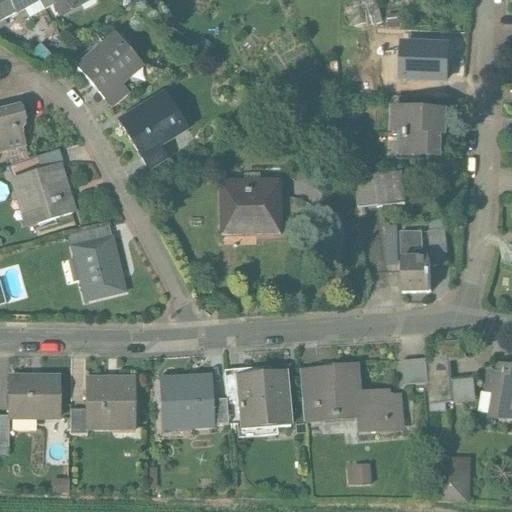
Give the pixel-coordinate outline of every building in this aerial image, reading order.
[(10,0),(0,0),(0,17),(15,9),(10,0)] [(10,0),(15,9),(16,10),(33,0),(10,0)] [(372,0),(359,0),(365,20),(376,16),(372,0)] [(78,65),(103,96),(122,80),(142,62),(116,32),(78,65)] [(444,41),(398,40),(396,73),(443,74),(444,41)] [(41,41),(31,52),(44,65),(55,54),(41,41)] [(122,80),(103,96),(112,105),(130,90),(122,80)] [(167,93),(121,121),(141,154),(162,142),(159,137),(185,122),(167,93)] [(434,94),(402,93),(401,106),(434,107),(434,94)] [(20,104),(1,109),(0,110),(0,150),(26,143),(21,126),(26,125),(25,122),(23,115),(25,114),(23,107),(21,108),(20,104)] [(401,106),(389,105),(389,130),(400,130),(400,136),(403,136),(403,150),(440,152),(440,129),(437,129),(437,107),(434,107),(401,106)] [(39,155),(42,166),(58,161),(59,163),(64,161),(60,148),(39,155)] [(73,210),(59,163),(58,161),(42,166),(13,175),(19,195),(27,192),(36,221),(73,210)] [(397,170),(353,174),(356,206),(400,202),(397,170)] [(278,179),(221,179),(222,224),(257,224),(257,233),(278,232),(278,179)] [(72,233),(75,244),(111,235),(108,225),(72,233)] [(440,225),(426,227),(430,263),(445,261),(440,225)] [(416,230),(397,230),(399,288),(426,287),(425,256),(407,257),(407,245),(417,245),(416,230)] [(72,245),(76,261),(84,259),(87,273),(79,275),(85,299),(126,289),(113,235),(111,235),(75,244),(72,245)] [(84,259),(76,261),(79,275),(87,273),(84,259)] [(423,358),(424,378),(426,393),(438,392),(438,398),(448,397),(445,353),(435,353),(435,357),(423,358)] [(423,358),(422,355),(398,357),(400,380),(424,378),(423,358)] [(354,431),(375,429),(383,417),(386,417),(386,414),(393,414),(397,410),(395,391),(384,392),(379,387),(353,390),(352,376),(355,376),(354,360),(333,362),(333,365),(316,366),(318,394),(320,419),(323,419),(322,413),(335,412),(335,415),(340,415),(339,412),(352,411),(354,431)] [(511,362),(499,360),(498,368),(494,367),(486,366),(482,386),(490,387),(486,412),(511,415),(511,362)] [(225,371),(227,398),(229,421),(242,420),(240,393),(249,392),(247,372),(247,369),(225,371)] [(240,393),(242,420),(243,427),(292,423),(287,369),(247,372),(249,392),(240,393)] [(449,398),(472,396),(470,373),(447,375),(449,398)] [(188,375),(160,377),(163,422),(189,421),(189,427),(214,426),(214,422),(213,399),(214,399),(213,377),(188,378),(188,375)] [(59,377),(9,377),(9,416),(59,416),(59,377)] [(135,378),(85,377),(85,408),(85,427),(87,427),(114,428),(114,423),(135,423),(135,378)] [(320,419),(318,394),(304,395),(306,420),(320,419)] [(227,398),(214,399),(213,399),(214,422),(229,421),(227,398)] [(85,427),(85,408),(70,408),(69,433),(87,433),(87,427),(85,427)] [(369,478),(368,458),(348,459),(349,479),(369,478)]
